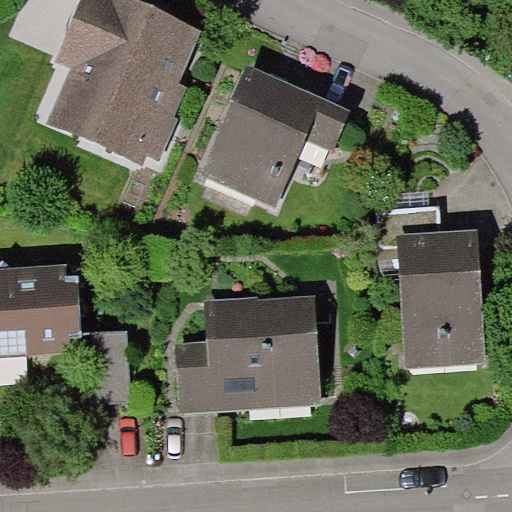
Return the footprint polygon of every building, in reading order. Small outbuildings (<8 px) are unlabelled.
[(148,91),(176,36),(104,0),(90,0),(67,45),(86,55),(50,126),(126,165),(160,98),(148,91)] [(286,205),(338,103),(268,68),(216,170),(286,205)] [(488,345),(483,242),(412,245),(416,349),(488,345)] [(88,357),(85,273),(24,276),(13,265),(2,277),(0,276),(0,360),(1,369),(40,368),(39,358),(88,357)] [(335,392),(331,301),(224,306),(228,396),(335,392)]
